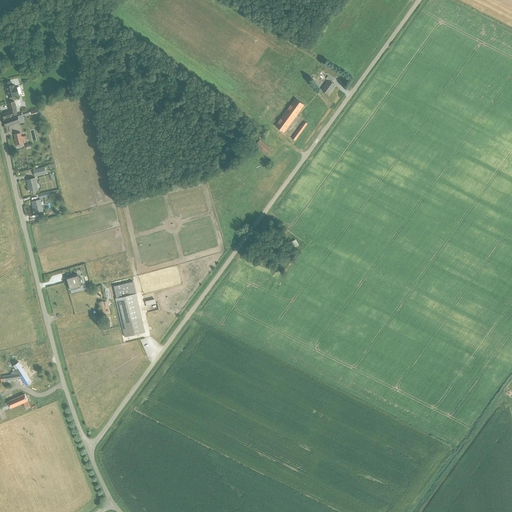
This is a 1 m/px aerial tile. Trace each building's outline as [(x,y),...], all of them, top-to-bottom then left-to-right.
[(321,91),(327,95),(334,86),(331,83),(333,81),(327,77),(325,79),(328,81),(321,91)] [(14,87),(14,86),(12,86),(11,82),(5,83),(6,88),(8,98),(20,95),(18,86),(14,87)] [(275,126),(283,132),(304,105),(295,99),(275,126)] [(3,114),(4,118),(17,114),(14,102),(8,103),(10,111),(3,114)] [(5,127),(6,133),(9,132),(7,126),(19,122),(18,116),(3,120),(5,126),(4,127),(5,127)] [(292,139),(294,140),(307,123),(305,122),(292,139)] [(21,133),(14,134),(17,147),(24,145),(22,137),(21,133)] [(256,144),(267,154),(275,145),(264,135),(256,144)] [(44,167),(34,170),(35,177),(46,174),(44,167)] [(28,192),(31,192),(32,195),(36,194),(35,191),(38,190),(35,178),(27,180),(29,188),(28,188),(28,192)] [(33,209),(33,213),(43,211),(41,200),(32,202),(34,209),(33,209)] [(71,279),(67,280),(70,289),(81,286),(78,275),(71,277),(71,279)] [(133,282),(114,286),(117,298),(116,298),(125,336),(145,332),(136,293),(133,282)] [(107,315),(104,301),(99,303),(102,316),(107,315)] [(12,366),(14,370),(16,379),(20,378),(25,386),(25,385),(29,382),(30,383),(30,382),(17,362),(17,363),(12,366)] [(4,381),(12,380),(11,375),(2,376),(2,379),(0,379),(1,384),(5,384),(4,381)] [(31,408),(27,400),(25,395),(1,405),(3,410),(23,402),(26,409),(31,408)]
